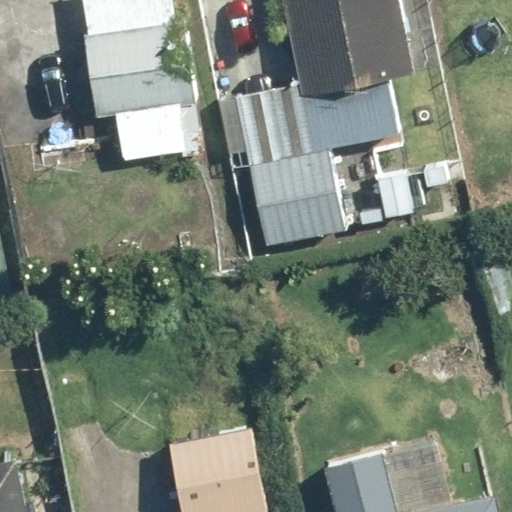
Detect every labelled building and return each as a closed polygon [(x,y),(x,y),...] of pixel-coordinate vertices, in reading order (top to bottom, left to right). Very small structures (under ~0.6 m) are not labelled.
[(404,0),(298,0),(318,86),(419,63),(404,0)] [(185,14),(99,31),(113,104),(199,88),(185,14)] [(259,415),(179,429),(194,511),(274,498),(259,415)] [(390,430),(336,444),(353,511),(359,511),(408,500),(390,430)] [(24,439),(0,444),(0,511),(39,511),(40,511),(24,439)] [(431,511),(511,511),(511,467),(511,465),(425,488),(431,511)]
